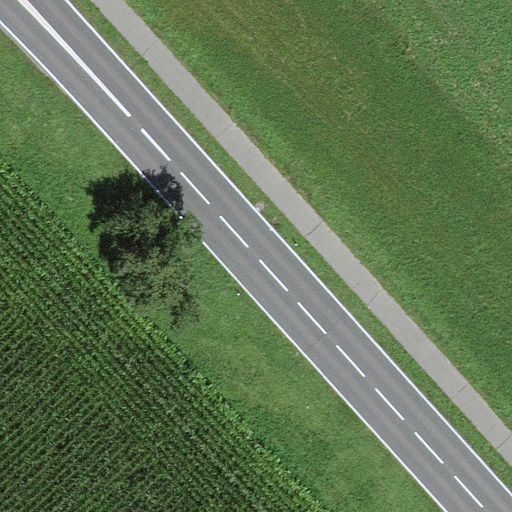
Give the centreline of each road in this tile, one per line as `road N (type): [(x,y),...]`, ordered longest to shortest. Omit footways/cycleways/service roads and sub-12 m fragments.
road 1 (primary): [(24,0),(487,511)]
road 2 (track): [(511,452),(105,0)]
